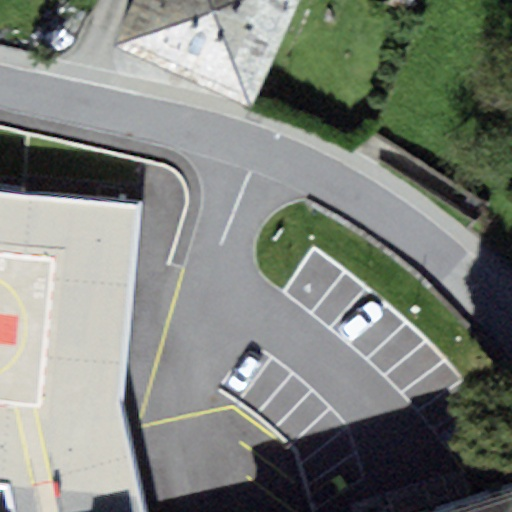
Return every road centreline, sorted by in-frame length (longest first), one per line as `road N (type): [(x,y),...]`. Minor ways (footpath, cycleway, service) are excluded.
road 1 (residential): [(0,83),(257,143),(420,226),(511,320)]
road 2 (unknown): [(0,455),(296,380),(464,271)]
